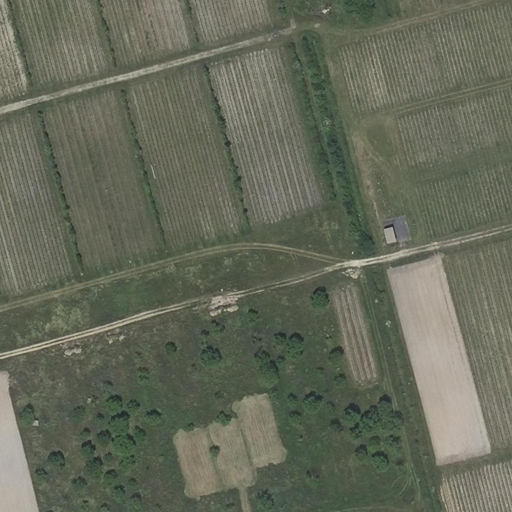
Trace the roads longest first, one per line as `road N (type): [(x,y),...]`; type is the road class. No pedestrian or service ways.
road 1 (track): [(511,2),(374,38),(309,24),(0,110)]
road 2 (track): [(290,0),(425,511)]
road 3 (track): [(511,225),(0,358)]
